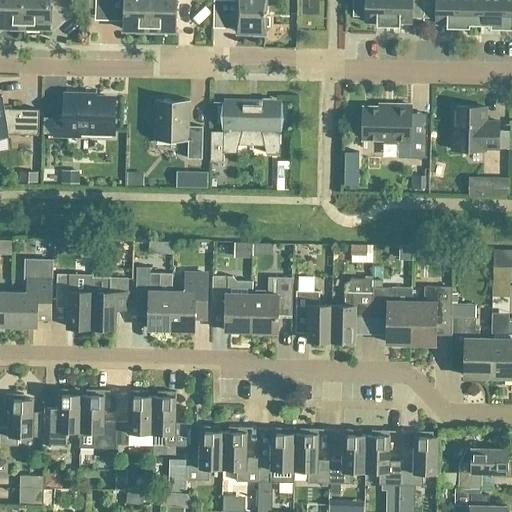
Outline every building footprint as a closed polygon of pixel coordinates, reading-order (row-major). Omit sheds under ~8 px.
[(0,0),(0,26),(24,27),(24,0),(0,0)] [(24,0),(24,27),(50,28),(50,19),(50,0),(24,0)] [(124,0),(124,29),(150,30),(150,0),(95,0),(96,8),(111,9),(111,0),(124,0)] [(150,0),(150,30),(176,31),(176,0),(150,0)] [(223,0),(238,0),(237,32),(266,33),(266,27),(270,27),(270,17),(266,17),(266,13),(267,13),(267,10),(266,10),(266,0),(223,0)] [(388,26),(388,23),(388,0),(352,0),(352,17),(366,17),(365,23),(376,23),(376,26),(388,26)] [(388,0),(388,23),(388,26),(399,26),(399,23),(410,24),(411,18),(423,18),(423,20),(423,0),(388,0)] [(458,28),(458,25),(459,0),(423,0),(423,20),(424,20),(424,18),(436,18),(436,24),(447,25),(447,27),(458,28)] [(459,0),(458,25),(458,28),(470,28),(470,25),(480,25),(480,0),(459,0)] [(490,29),(501,29),(502,0),(480,0),(480,25),(490,26),(490,29)] [(511,0),(502,0),(501,29),(511,29),(511,0)] [(4,109),(2,96),(0,96),(0,136),(8,135),(8,134),(39,135),(39,110),(4,109)] [(107,99),(66,98),(65,118),(55,118),(55,136),(80,137),(80,129),(113,130),(114,106),(114,99),(107,99)] [(262,102),(227,102),(227,103),(228,103),(227,128),(226,128),(226,129),(227,129),(227,132),(223,132),(211,132),(210,161),(223,162),(223,153),(237,153),(239,145),(265,146),(266,154),(280,154),(281,133),(276,133),(277,130),(278,130),(278,129),(277,129),(277,104),(279,104),(279,103),(272,103),(272,102),(272,99),(263,99),(263,102),(262,102)] [(190,102),(190,101),(155,100),(154,140),(188,141),(188,159),(202,159),(203,127),(189,127),(189,101),(190,102)] [(411,135),(411,106),(380,105),(380,108),(363,108),(362,140),(385,140),(385,143),(398,143),(398,158),(426,159),(427,135),(411,135)] [(511,132),(499,132),(499,123),(498,123),(498,126),(489,126),(486,122),(486,108),(454,107),(452,150),(485,151),(485,149),(510,150),(511,132)] [(359,153),(345,152),(345,186),(358,186),(359,153)] [(12,292),(11,326),(37,327),(38,320),(51,321),(52,303),(52,279),(53,262),(25,261),(25,280),(27,280),(27,293),(12,292)] [(171,330),(172,291),(173,274),(138,273),(137,301),(149,301),(148,329),(171,330)] [(91,328),(92,292),(80,292),(80,275),(57,274),(57,301),(68,301),(68,327),(91,328)] [(185,292),(172,291),(171,330),(195,330),(195,320),(207,320),(208,275),(185,274),(185,292)] [(251,332),(252,294),(236,293),(237,281),(233,277),(213,276),(212,307),(226,307),(225,331),(251,332)] [(105,292),(92,292),(91,328),(115,329),(116,309),(128,309),(128,278),(106,278),(105,292)] [(252,294),(251,332),(278,332),(278,308),(292,309),(293,278),(269,278),(268,294),(252,294)] [(436,317),(452,317),(453,287),(424,286),(424,303),(412,302),(411,343),(435,344),(436,317)] [(411,343),(412,302),(412,288),(372,287),(372,293),(372,317),(388,317),(387,343),(411,343)] [(331,341),(332,305),(319,305),(320,292),(296,291),(296,315),(309,315),(308,341),(331,341)] [(0,325),(11,326),(12,292),(0,292),(0,325)] [(345,306),(332,305),(331,341),(354,342),(355,316),(372,317),(372,293),(345,292),(345,306)] [(476,318),(452,317),(451,349),(457,349),(465,356),(464,376),(490,377),(491,339),(479,339),(480,329),(476,329),(476,318)] [(511,318),(508,318),(507,324),(492,323),(491,339),(490,377),(511,377),(511,318)] [(67,432),(81,432),(81,395),(77,395),(77,390),(58,389),(58,408),(46,407),(45,444),(66,444),(67,432)] [(86,395),(81,395),(81,432),(80,448),(116,449),(116,445),(117,422),(104,422),(105,390),(87,390),(86,395)] [(129,422),(117,422),(116,445),(152,446),(153,396),(148,396),(148,391),(129,391),(129,422)] [(187,447),(188,424),(176,423),(176,392),(158,392),(158,396),(153,396),(152,446),(187,447)] [(0,445),(18,446),(18,437),(41,437),(42,413),(34,413),(34,400),(24,399),(24,395),(5,394),(5,416),(9,416),(9,428),(0,427),(0,445)] [(187,481),(209,481),(209,469),(223,469),(224,432),(219,432),(219,427),(200,427),(200,458),(187,458),(187,481)] [(236,482),(258,482),(259,459),(247,459),(247,428),(229,427),(229,432),(224,432),(223,469),(237,470),(236,482)] [(294,483),(294,471),(295,433),(290,433),(290,429),(272,428),(271,459),(259,459),(258,482),(294,483)] [(300,434),(295,433),(294,471),(308,471),(308,484),(330,484),(330,461),(318,461),(319,429),(300,429),(300,434)] [(362,430),(343,430),(342,461),(330,461),(330,484),(351,485),(352,472),(366,472),(366,435),(362,435),(362,430)] [(379,485),(401,486),(402,463),(389,462),(390,431),(371,430),(371,435),(366,435),(366,472),(379,473),(379,485)] [(433,437),(433,432),(414,431),(414,463),(402,463),(401,486),(423,486),(423,474),(437,474),(438,437),(433,437)] [(511,459),(508,460),(509,449),(471,448),(471,472),(458,472),(458,488),(481,489),(482,473),(491,473),(491,478),(511,478),(511,459)] [(45,488),(62,488),(62,475),(57,475),(57,472),(45,472),(45,488)] [(44,488),(44,476),(20,476),(20,488),(44,488)] [(43,505),(44,488),(20,488),(19,505),(43,505)] [(507,511),(507,506),(489,505),(489,495),(471,495),(471,505),(470,505),(469,511),(507,511)]
